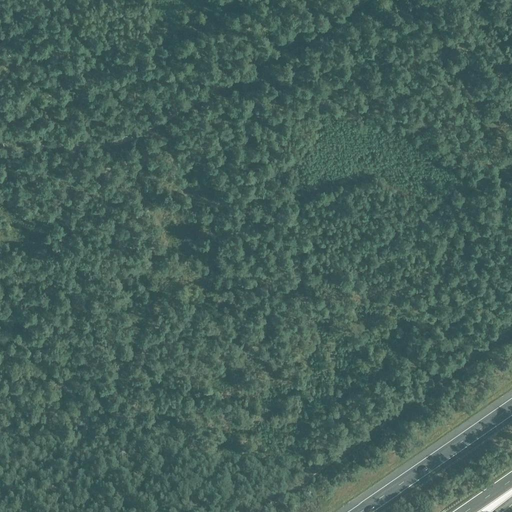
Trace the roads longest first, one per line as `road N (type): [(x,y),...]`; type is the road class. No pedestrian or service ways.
road 1 (track): [(366,0),(116,145),(32,146),(0,156)]
road 2 (track): [(259,511),(511,324)]
road 3 (track): [(0,319),(79,403),(85,425),(81,437),(0,503)]
road 4 (motorway): [(511,407),(360,511)]
road 5 (track): [(511,161),(424,0)]
